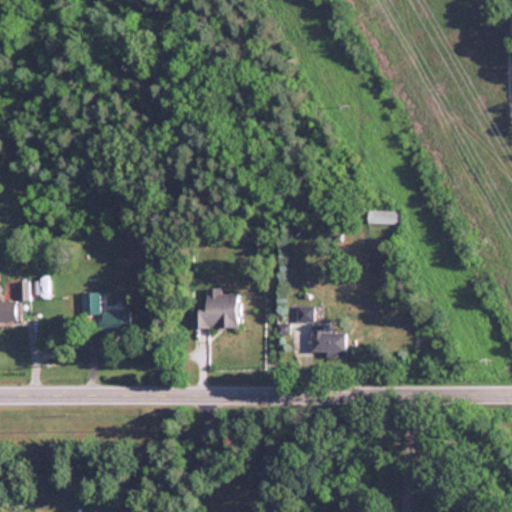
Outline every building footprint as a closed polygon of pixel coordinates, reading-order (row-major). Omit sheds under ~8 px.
[(368,224),(398,224),(398,211),(368,211),(368,224)] [(365,271),(382,272),(383,260),(366,260),(365,271)] [(30,300),(30,283),(19,283),(19,300),(30,300)] [(243,329),(243,294),(225,294),(225,290),(209,290),(210,311),(193,311),(194,329),(243,329)] [(83,314),(100,314),(100,294),(83,294),(83,314)] [(19,302),(0,302),(0,321),(19,321),(19,302)] [(317,308),(300,307),(300,322),(316,323),(317,308)] [(104,330),(118,330),(118,319),(104,319),(104,330)] [(349,354),(349,330),(315,330),(315,354),(349,354)]
